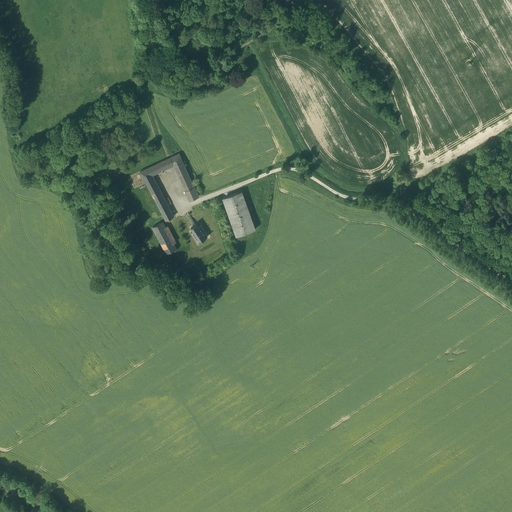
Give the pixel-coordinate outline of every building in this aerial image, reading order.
[(179,153),(167,159),(170,166),(174,165),(182,161),(179,153)] [(167,159),(152,165),(156,172),(156,173),(170,166),(167,159)] [(182,161),(174,165),(186,190),(185,190),(189,199),(199,195),(194,186),(182,161)] [(152,165),(140,171),(144,178),(152,173),(152,174),(156,172),(152,165)] [(152,174),(152,173),(144,178),(166,220),(174,216),(152,174)] [(255,229),(242,191),(224,198),(237,235),(255,229)] [(176,248),(162,221),(152,226),(167,253),(176,248)] [(204,231),(201,225),(198,227),(197,224),(191,227),(193,230),(191,232),(198,243),(207,237),(204,231)]
